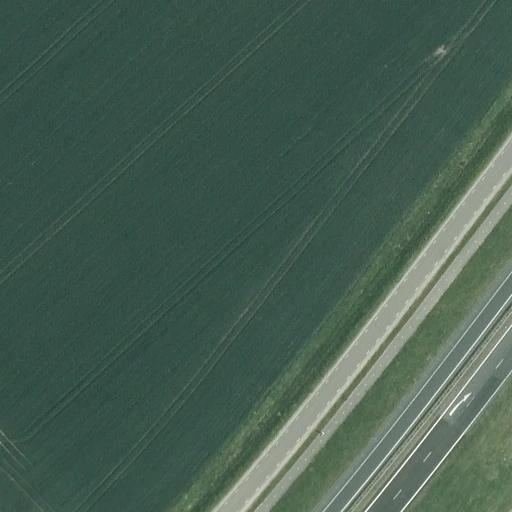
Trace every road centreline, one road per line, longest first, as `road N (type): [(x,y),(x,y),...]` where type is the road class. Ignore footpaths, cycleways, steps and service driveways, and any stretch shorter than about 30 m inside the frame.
road 1 (unclassified): [(228,511),(511,153)]
road 2 (trunk): [(511,282),(333,511)]
road 3 (trunk): [(382,511),(511,346)]
